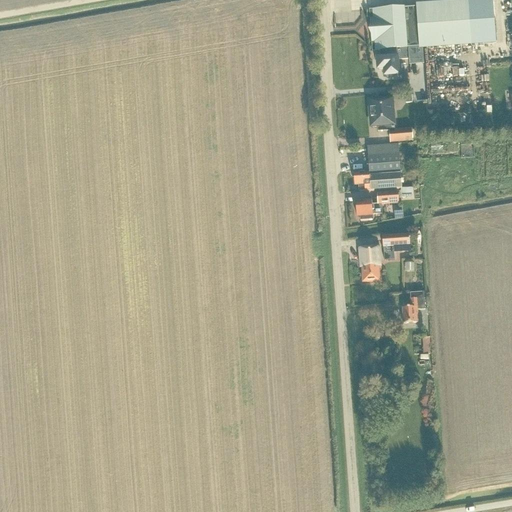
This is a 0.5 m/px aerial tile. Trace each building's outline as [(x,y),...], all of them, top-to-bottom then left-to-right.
[(465,4),(406,9),(409,48),(409,59),(409,66),(423,65),(422,47),(468,44),(496,42),(493,2),(465,4)] [(404,9),(370,11),(373,51),(380,51),(380,58),(385,57),(385,59),(383,59),(377,60),(378,70),(384,69),(384,76),(386,76),(386,78),(392,78),(392,76),(398,75),(397,65),(397,60),(409,59),(409,48),(406,9),(404,9)] [(395,126),(393,99),(368,101),(368,110),(370,109),(372,128),(377,128),(377,132),(389,131),(394,131),(394,127),(395,126)] [(390,144),(412,142),(411,130),(394,131),(389,131),(390,144)] [(358,192),(401,189),(398,145),(367,147),(369,173),(353,174),(354,186),(358,186),(358,192)] [(413,198),(412,188),(400,189),(401,199),(413,198)] [(382,215),(382,205),(398,204),(398,193),(377,195),(377,205),(371,205),(371,202),(355,203),(356,217),(360,216),(360,221),(372,221),(371,216),(372,216),(372,215),(382,215)] [(409,246),(409,234),(382,236),(383,248),(409,246)] [(378,267),(380,267),(379,248),(358,249),(360,269),(362,269),(363,283),(379,282),(378,267)] [(393,261),(392,248),(383,249),(384,262),(393,261)] [(418,323),(417,311),(425,310),(424,293),(410,294),(411,308),(402,309),(403,324),(418,323)]
